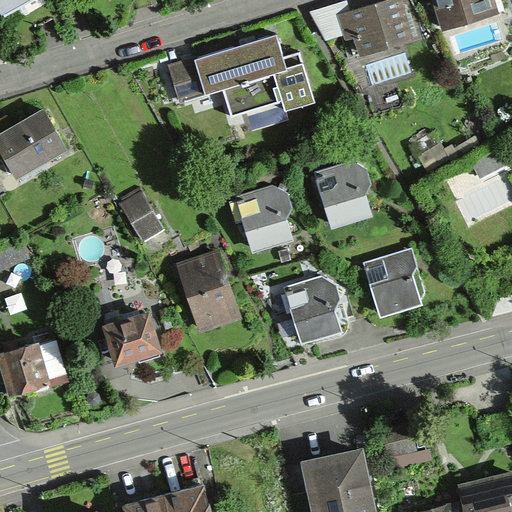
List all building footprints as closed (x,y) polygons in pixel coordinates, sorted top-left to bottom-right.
[(33,0),(0,0),(0,13),(3,19),(33,0)] [(395,0),(350,14),(338,17),(344,36),(345,39),(355,36),(361,56),(410,42),(397,0),(395,0)] [(431,0),(441,32),(497,16),(491,0),(431,0)] [(338,17),(350,14),(346,2),(310,13),(325,43),(344,36),(338,17)] [(273,38),(168,69),(178,103),(222,90),(230,118),(281,103),(284,113),(314,104),(299,54),(280,60),(273,38)] [(0,161),(2,160),(15,182),(47,163),(50,167),(68,156),(43,112),(0,136),(0,161)] [(500,154),(474,167),(481,179),(506,166),(500,154)] [(351,163),(312,175),(329,231),(372,219),(364,195),(370,186),(364,172),(351,163)] [(273,187),(235,199),(251,255),(294,243),(287,219),(292,210),(287,196),(273,187)] [(141,193),(122,204),(144,242),(163,231),(141,193)] [(411,251),(362,265),(379,322),(421,309),(411,277),(416,268),(411,251)] [(218,253),(177,266),(198,333),(238,320),(218,253)] [(321,279),(283,291),(299,347),(342,335),(335,311),(340,302),(335,288),(321,279)] [(171,309),(158,314),(165,332),(180,326),(171,309)] [(119,319),(101,324),(114,369),(137,362),(138,366),(161,360),(148,316),(121,323),(119,319)] [(35,345),(0,356),(0,374),(8,399),(27,393),(29,398),(49,392),(47,383),(64,378),(54,343),(37,349),(35,345)] [(504,441),(498,416),(476,421),(482,446),(504,441)] [(425,422),(383,430),(391,468),(433,459),(425,422)] [(373,511),(361,448),(301,460),(312,511),(373,511)] [(456,486),(460,502),(462,511),(510,511),(501,475),(456,486)] [(206,511),(199,485),(162,495),(166,511),(206,511)] [(166,511),(162,495),(123,506),(124,511),(166,511)] [(462,511),(460,502),(420,511),(462,511)]
